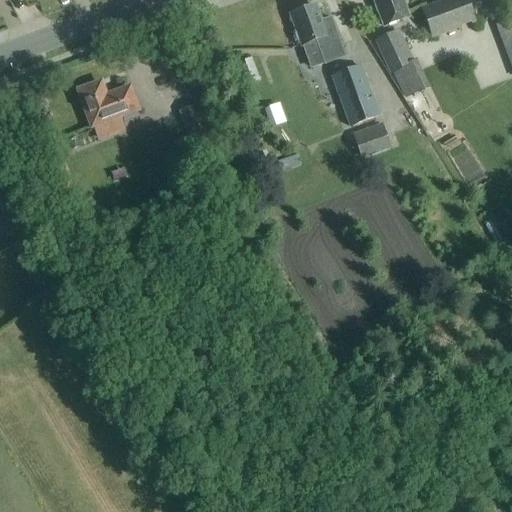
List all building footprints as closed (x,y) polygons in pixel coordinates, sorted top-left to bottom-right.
[(407,20),(400,0),(372,0),(383,28),(407,20)] [(431,37),(472,22),(464,0),(460,0),(422,14),(431,37)] [(293,16),(290,17),(301,47),(317,42),(321,53),(326,66),(344,59),(340,46),(330,20),(320,23),(315,8),(304,12),(301,11),(295,13),(293,16)] [(511,56),(511,17),(499,22),(511,56)] [(407,64),(394,36),(378,44),(404,99),(427,88),(414,60),(407,64)] [(348,129),(379,118),(360,66),(330,77),(348,129)] [(105,99),(100,85),(78,93),(91,129),(120,118),(121,120),(138,114),(129,90),(105,99)] [(204,122),(185,129),(191,146),(211,139),(204,122)] [(380,126),(352,136),(361,160),(389,150),(380,126)] [(35,288),(52,278),(29,238),(12,248),(35,288)] [(6,327),(13,343),(51,326),(45,311),(6,327)]
